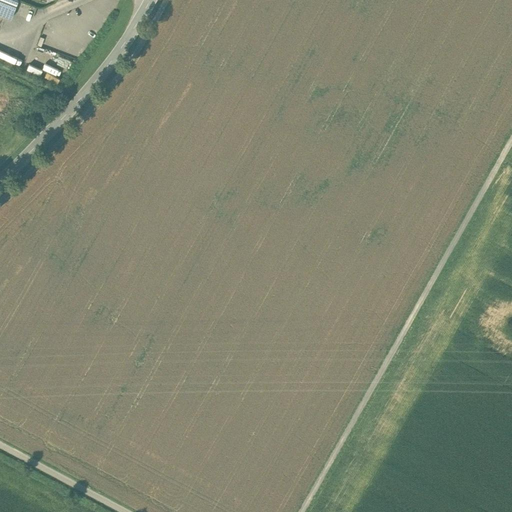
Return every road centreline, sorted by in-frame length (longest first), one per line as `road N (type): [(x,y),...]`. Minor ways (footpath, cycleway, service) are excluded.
road 1 (track): [(301,511),(511,137)]
road 2 (tertiary): [(0,181),(74,105),(148,0)]
road 3 (unclassified): [(0,444),(124,511)]
